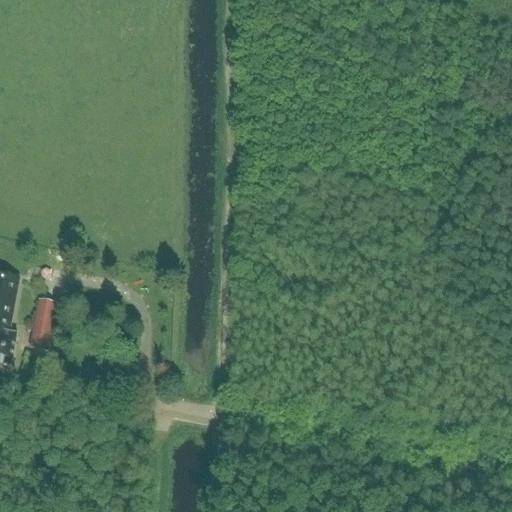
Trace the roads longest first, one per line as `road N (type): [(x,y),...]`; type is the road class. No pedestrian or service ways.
road 1 (track): [(511,476),(218,418)]
road 2 (track): [(166,407),(147,390),(148,322),(136,300),(70,278)]
